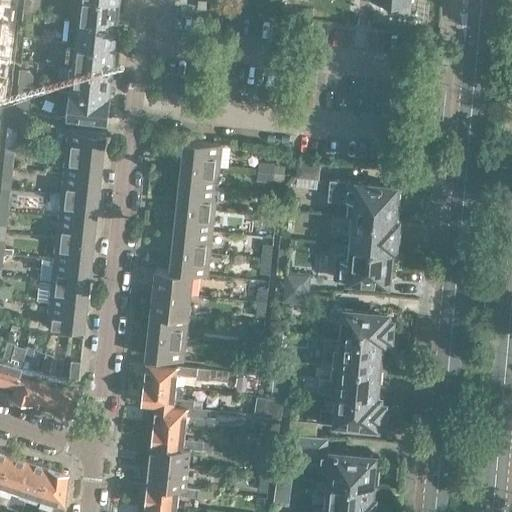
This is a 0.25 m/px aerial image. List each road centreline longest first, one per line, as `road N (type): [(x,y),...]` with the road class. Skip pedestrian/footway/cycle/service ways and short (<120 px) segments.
road 1 (primary): [(482,0),(434,511)]
road 2 (residential): [(96,448),(148,0)]
road 3 (primary): [(493,511),(511,306)]
